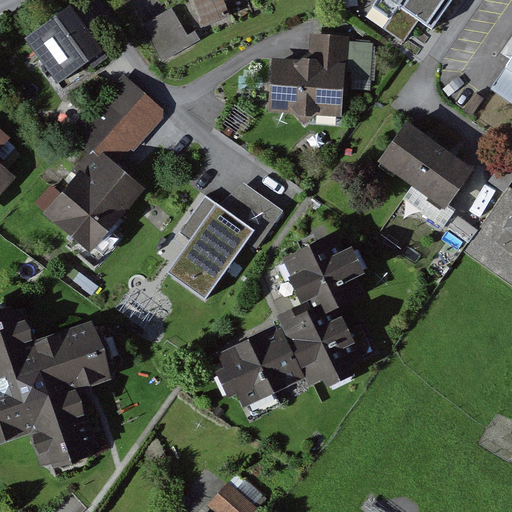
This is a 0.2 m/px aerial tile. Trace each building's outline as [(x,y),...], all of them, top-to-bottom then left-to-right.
[(202,0),(209,15),(245,0),(202,0)] [(462,0),(410,0),(405,7),(443,31),(462,0)] [(148,25),(170,61),(198,43),(176,8),(148,25)] [(70,87),(115,49),(83,10),(37,49),(70,87)] [(350,116),(355,43),(322,40),(321,58),(280,55),(276,110),(350,116)] [(511,74),(502,91),(511,97),(511,74)] [(174,115),(130,78),(80,137),(104,157),(54,217),(103,259),(159,191),(130,167),(174,115)] [(490,174),(417,125),(389,166),(462,215),(490,174)] [(0,129),(0,149),(10,139),(0,129)] [(0,163),(0,193),(15,177),(0,163)] [(184,248),(167,273),(212,305),(254,244),(262,249),(292,206),(244,173),(226,199),(210,188),(174,241),(184,248)] [(363,377),(359,369),(370,364),(341,309),(368,295),(361,282),(375,276),(360,248),(347,255),(338,238),(290,263),(315,310),(224,357),(251,409),(314,377),(321,389),(336,381),(340,389),(363,377)] [(45,347),(32,311),(0,322),(0,447),(39,433),(53,470),(108,450),(86,390),(120,377),(101,327),(45,347)] [(263,511),(233,485),(214,505),(222,511),(263,511)]
